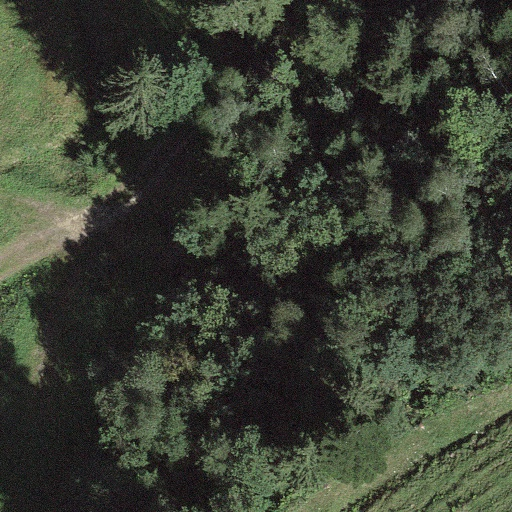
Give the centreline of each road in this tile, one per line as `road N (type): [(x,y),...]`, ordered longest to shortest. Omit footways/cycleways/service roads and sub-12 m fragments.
road 1 (track): [(0,263),(136,187),(287,33),(338,0)]
road 2 (track): [(309,511),(352,476),(511,391)]
